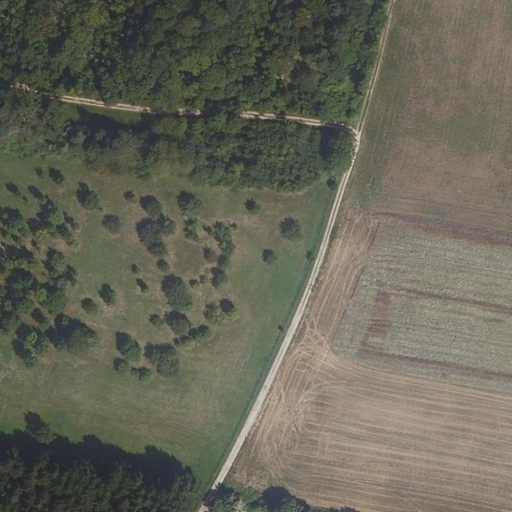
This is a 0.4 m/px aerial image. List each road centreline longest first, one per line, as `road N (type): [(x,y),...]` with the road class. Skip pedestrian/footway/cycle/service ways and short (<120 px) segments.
road 1 (track): [(211,495),(319,262),(393,0)]
road 2 (track): [(356,145),(351,127),(146,110),(0,85)]
